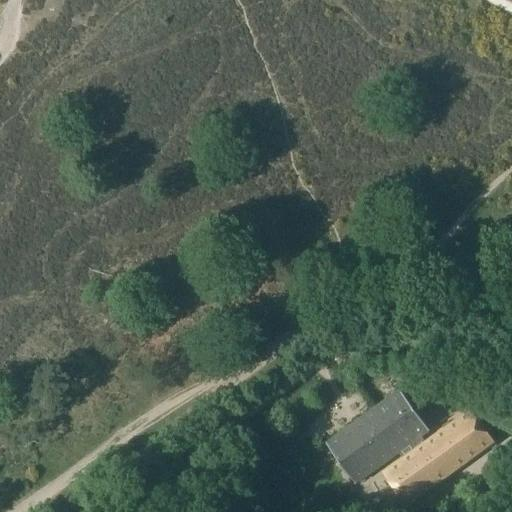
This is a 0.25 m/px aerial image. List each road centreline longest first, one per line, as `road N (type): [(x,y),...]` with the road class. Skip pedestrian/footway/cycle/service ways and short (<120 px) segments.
road 1 (unknown): [(78,511),(360,300),(429,294),(511,305)]
road 2 (track): [(120,511),(264,397)]
